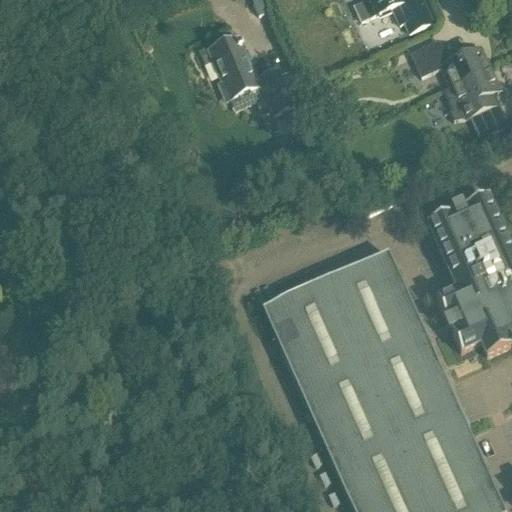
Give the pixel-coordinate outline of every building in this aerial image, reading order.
[(401,9),(398,1),(399,0),(358,0),(361,7),(353,10),(361,27),(391,14),(399,31),(403,29),(408,41),(432,30),(422,6),(409,12),(406,7),(401,9)] [(263,6),(253,9),(257,21),(267,17),(263,6)] [(225,109),(258,94),(260,98),(263,97),(274,123),(295,113),(294,110),(304,106),(290,75),(280,79),(278,75),(257,84),(238,41),(207,55),(221,87),(216,89),(225,109)] [(449,95),(490,76),(480,54),(446,70),(436,48),(409,60),(420,85),(440,76),(449,95)] [(208,58),(201,61),(204,68),(211,65),(208,58)] [(468,125),(469,124),(479,146),(506,134),(490,101),(500,97),(490,76),(449,95),(442,98),(451,117),(448,118),(452,128),(468,125)] [(449,220),(432,228),(425,231),(455,297),(435,305),(444,326),(446,325),(447,328),(443,330),(447,338),(451,336),(452,339),(450,340),(460,360),(479,351),(485,364),(509,354),(508,352),(511,351),(511,352),(511,260),(496,224),(486,203),(463,214),(463,215),(460,217),(459,213),(451,217),(452,220),(449,222),(449,220)] [(235,219),(230,216),(218,211),(210,232),(227,240),(235,219)] [(150,230),(131,237),(141,261),(159,254),(150,230)] [(387,261),(261,318),(348,511),(499,511),(466,438),(449,445),(425,391),(442,384),(387,261)]
